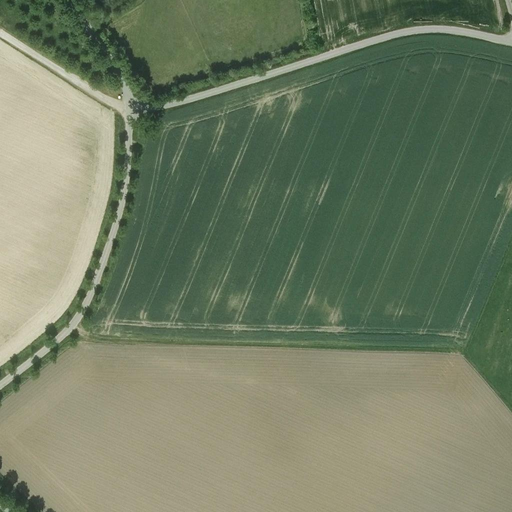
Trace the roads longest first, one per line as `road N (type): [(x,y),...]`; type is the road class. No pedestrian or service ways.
road 1 (unclassified): [(511,43),(452,30),(401,33),(185,100),(130,109)]
road 2 (unclassified): [(130,109),(122,199),(88,299),(75,322),(0,385)]
road 3 (unclassified): [(130,109),(112,62),(68,0)]
